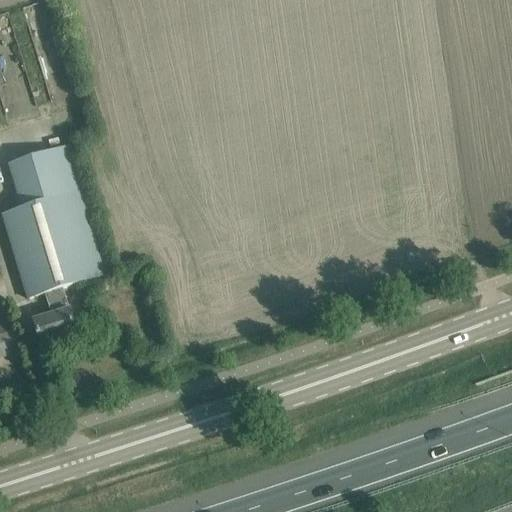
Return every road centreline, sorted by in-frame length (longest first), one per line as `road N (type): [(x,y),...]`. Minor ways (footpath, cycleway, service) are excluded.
road 1 (tertiary): [(0,488),(511,315)]
road 2 (motorway): [(511,417),(237,511)]
